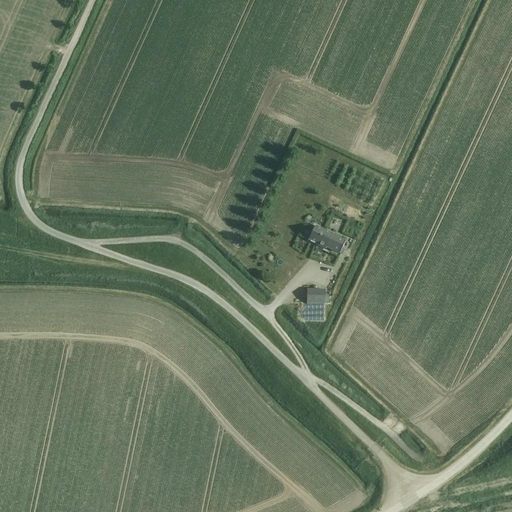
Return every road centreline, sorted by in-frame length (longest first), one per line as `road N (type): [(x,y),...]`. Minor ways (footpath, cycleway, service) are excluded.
road 1 (unclassified): [(416,496),(225,306),(174,276),(83,244)]
road 2 (unclassified): [(83,244),(47,233),(28,215),(18,176),(94,0)]
road 3 (unclassified): [(83,244),(177,241),(267,314)]
road 4 (track): [(305,379),(356,407),(418,460)]
road 5 (unclassified): [(416,496),(511,415)]
